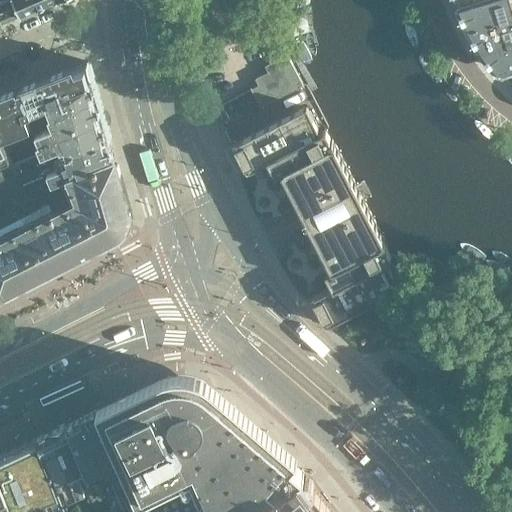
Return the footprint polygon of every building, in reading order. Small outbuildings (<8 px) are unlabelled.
[(22,12),(16,0),(0,0),(0,21),(21,12),(21,13),(22,12)] [(16,0),(22,12),(49,0),(16,0)] [(511,11),(511,0),(461,0),(457,1),(467,25),(511,11)] [(511,39),(511,11),(467,25),(472,33),(481,49),(511,39)] [(309,30),(304,17),(281,24),(285,37),(309,30)] [(511,39),(481,49),(496,68),(496,69),(497,69),(498,70),(499,70),(501,70),(502,70),(511,66),(511,39)] [(295,70),(287,54),(265,65),(268,71),(273,81),(295,70)] [(27,101),(91,77),(92,77),(87,61),(87,62),(87,61),(21,87),(22,89),(19,90),(24,103),(27,101)] [(273,81),(268,71),(266,72),(267,72),(255,78),(258,85),(262,91),(275,84),(273,81)] [(260,107),(303,85),(297,73),(275,84),(262,91),(254,95),(260,107)] [(108,137),(97,97),(91,77),(27,101),(30,111),(46,104),(53,124),(37,129),(41,141),(38,142),(42,151),(60,144),(64,155),(108,137)] [(262,91),(258,85),(251,89),(254,95),(262,91)] [(229,118),(222,105),(222,104),(216,106),(216,107),(215,108),(215,109),(214,110),(214,111),(215,112),(220,124),(222,123),(221,122),(229,118)] [(386,246),(332,139),(330,140),(324,128),(319,131),(308,108),(306,106),(303,107),(298,109),(297,108),(265,125),(265,126),(232,143),(231,141),(230,142),(233,148),(235,147),(245,166),(243,167),(245,172),(268,160),(275,174),(281,171),(331,269),(325,272),(332,286),(310,298),(312,302),(314,301),(324,320),(322,321),(324,325),(336,319),(337,320),(392,292),(391,291),(396,289),(398,286),(397,283),(396,282),(397,281),(391,268),(390,269),(386,261),(391,258),(385,247),(386,246)] [(17,150),(9,131),(0,134),(0,135),(8,154),(17,150)] [(8,154),(0,135),(0,171),(13,166),(8,154)] [(53,182),(114,158),(108,137),(64,155),(19,174),(22,182),(41,187),(53,182)] [(128,207),(128,206),(114,158),(53,182),(41,187),(22,182),(19,174),(16,167),(0,174),(0,294),(79,255),(118,234),(119,234),(122,232),(123,230),(125,228),(127,225),(128,223),(128,221),(129,219),(129,218),(129,216),(129,214),(129,212),(129,210),(128,207)] [(235,511),(304,473),(303,472),(292,463),(297,456),(213,386),(209,382),(206,380),(203,379),(198,376),(194,375),(191,374),(187,374),(184,373),(180,373),(175,373),(171,374),(168,374),(162,376),(159,377),(156,378),(96,407),(97,407),(141,511),(235,511)] [(141,511),(97,407),(96,407),(66,422),(86,470),(94,491),(122,480),(133,509),(126,511),(141,511)] [(86,470),(66,422),(50,430),(77,494),(86,490),(79,473),(86,470)] [(77,494),(50,430),(35,437),(54,483),(61,480),(68,497),(77,494)] [(57,491),(54,483),(35,437),(0,453),(0,479),(11,510),(57,491)] [(334,511),(304,473),(235,511),(334,511)] [(11,510),(0,479),(0,511),(11,511),(11,510)]
